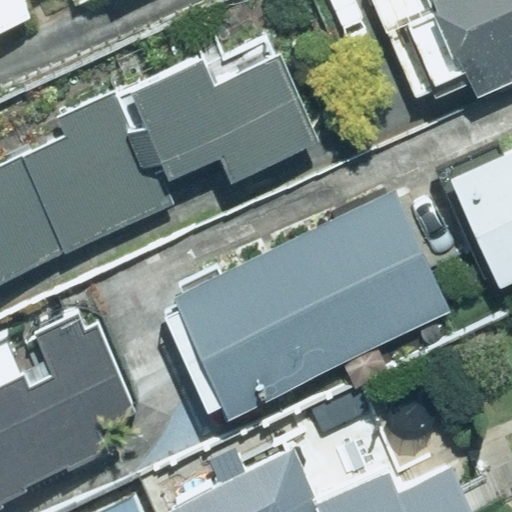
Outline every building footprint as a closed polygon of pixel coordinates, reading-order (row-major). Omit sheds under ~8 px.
[(0,0),(0,25),(34,10),(29,0),(0,0)] [(511,0),(360,0),(404,94),(448,73),(461,99),(511,75),(511,0)] [(201,74),(191,52),(46,116),(55,138),(0,162),(0,275),(171,201),(159,175),(205,155),(216,181),(307,140),(266,46),(201,74)] [(511,137),(434,173),(484,281),(511,268),(511,137)] [(154,288),(208,412),(442,310),(387,185),(154,288)] [(31,372),(11,323),(0,327),(0,490),(115,443),(105,419),(142,404),(106,316),(93,322),(86,306),(35,327),(50,364),(31,372)] [(307,492),(284,445),(145,511),(464,511),(441,462),(382,490),(369,462),(307,492)] [(136,511),(132,502),(107,511),(136,511)]
